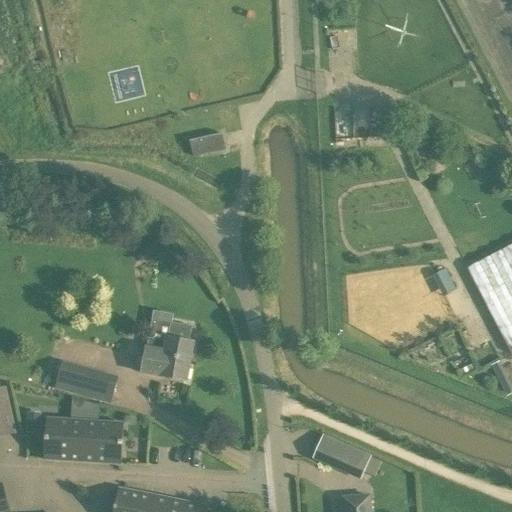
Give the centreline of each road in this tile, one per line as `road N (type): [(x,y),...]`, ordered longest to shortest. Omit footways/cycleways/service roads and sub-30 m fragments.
road 1 (residential): [(278,477),(33,480)]
road 2 (unclassified): [(278,477),(252,317),(218,243)]
road 3 (unclassified): [(0,167),(61,166),(139,183),(190,212),(218,243)]
